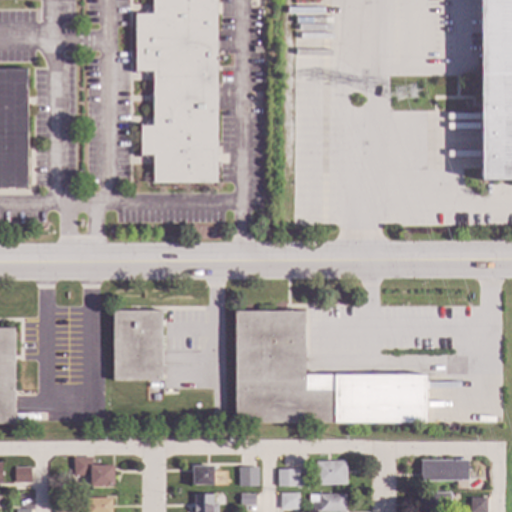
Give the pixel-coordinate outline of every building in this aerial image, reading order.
[(214,0),(214,184),(152,183),(152,156),(139,156),(139,126),(152,126),(152,72),(134,72),(134,14),(151,14),(151,0),(214,0)] [(511,0),(511,180),(481,181),(480,0),(511,0)] [(26,188),(0,188),(0,70),(26,70),(26,188)] [(160,381),(112,381),(112,311),(161,311),(160,381)] [(305,373),(426,373),(425,424),(234,424),(234,311),(303,312),(305,373)] [(0,329),(14,329),(13,425),(0,425),(0,329)] [(160,391),(159,401),(152,400),(152,391),(160,391)] [(91,465),(113,465),(113,485),(90,485),(90,477),(71,477),(72,458),(91,458),(91,465)] [(466,482),(419,482),(419,461),(466,461),(466,482)] [(345,485),(314,484),(314,463),(345,463),(345,485)] [(213,485),(191,485),(191,467),(213,467),(213,485)] [(30,484),(13,483),(13,468),(30,468),(30,484)] [(257,487),(238,487),(238,468),(240,468),(257,468),(257,487)] [(297,487),(276,487),(276,470),(297,470),(297,487)] [(306,487),(298,487),(298,479),(306,479),(306,487)] [(449,511),(418,511),(418,493),(450,493),(449,511)] [(298,510),(279,510),(279,494),(298,494),(298,510)] [(212,505),(216,505),(216,511),(193,511),(193,495),(212,495),(212,505)] [(254,505),(239,505),(239,495),(254,495),(254,505)] [(344,511),(312,511),(312,504),(308,504),(308,495),(344,495),(344,511)] [(111,511),(85,511),(85,498),(111,498),(111,511)] [(485,511),(469,511),(469,499),(482,499),(485,499),(485,511)]
